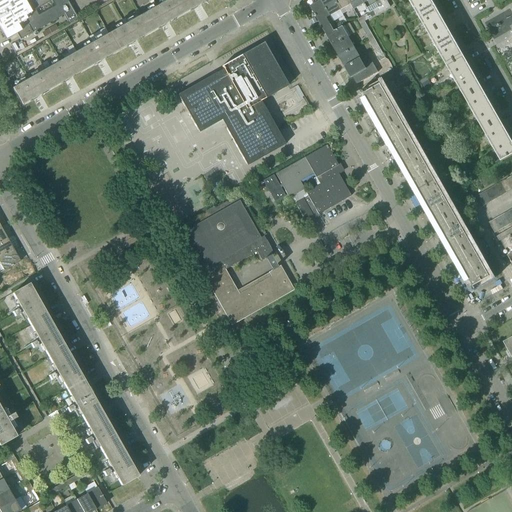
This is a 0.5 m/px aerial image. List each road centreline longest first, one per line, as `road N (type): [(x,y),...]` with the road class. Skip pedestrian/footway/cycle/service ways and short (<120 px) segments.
road 1 (residential): [(463,327),(276,0)]
road 2 (residential): [(177,493),(0,180)]
road 3 (residential): [(0,155),(271,0)]
